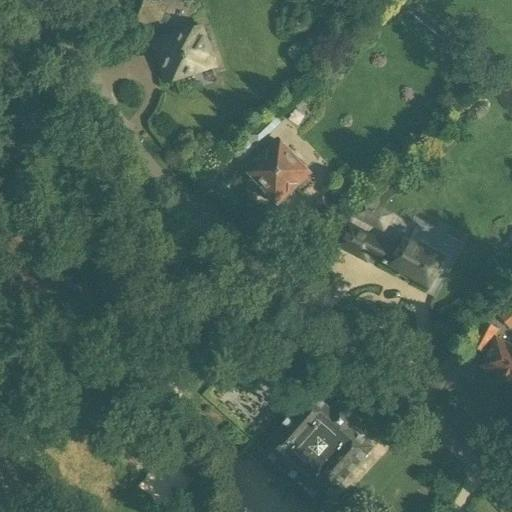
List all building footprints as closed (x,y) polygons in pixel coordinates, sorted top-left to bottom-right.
[(362,21),(379,0),(353,0),(347,8),(362,21)] [(201,28),(154,44),(166,82),(213,66),(201,28)] [(273,111),(249,135),(258,144),(283,121),(273,111)] [(278,141),(247,171),(278,204),(309,174),(278,141)] [(323,196),(300,217),(313,231),(336,211),(323,196)] [(356,216),(370,223),(378,208),(364,200),(356,216)] [(350,226),(339,246),(366,261),(369,256),(414,281),(413,282),(427,290),(443,261),(403,239),(396,252),(350,226)] [(510,329),(511,326),(511,308),(501,318),(510,329)] [(511,346),(510,347),(497,340),(495,343),(491,340),(497,330),(487,324),(480,331),(471,346),(484,354),(485,351),(489,353),(482,366),(511,382),(511,346)] [(372,448),(353,430),(360,422),(339,403),(332,411),(311,393),(261,450),(322,505),(372,448)]
